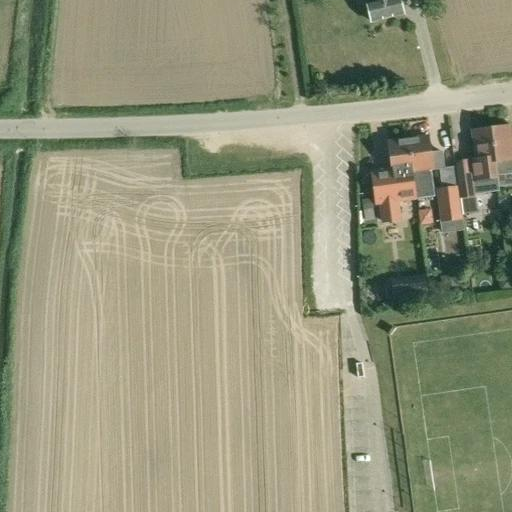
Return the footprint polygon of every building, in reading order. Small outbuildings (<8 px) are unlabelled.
[(367,0),(369,3),(366,4),(371,21),(401,14),(397,0),(367,0)] [(511,142),(510,125),(491,128),(497,176),(511,173),(511,142)] [(453,161),(457,186),(459,200),(475,198),(472,181),(498,178),(497,176),(491,128),(471,131),(475,158),(469,159),(453,161)] [(430,153),(428,136),(409,139),(416,200),(434,197),(430,170),(444,168),(442,151),(430,153)] [(379,194),(383,222),(400,219),(397,202),(416,200),(409,139),(387,142),(394,192),(379,194)] [(457,186),(436,189),(441,222),(462,219),(462,216),(459,200),(457,186)] [(373,208),(374,208),(372,198),(363,199),(364,210),(373,208)] [(475,198),(459,200),(462,216),(477,213),(475,198)] [(431,222),(430,209),(417,210),(419,224),(431,222)] [(462,219),(441,222),(443,233),(464,230),(462,219)] [(440,276),(442,291),(458,289),(456,274),(440,276)] [(392,284),(395,304),(428,300),(425,279),(392,284)] [(511,291),(510,279),(499,281),(500,292),(511,291)]
